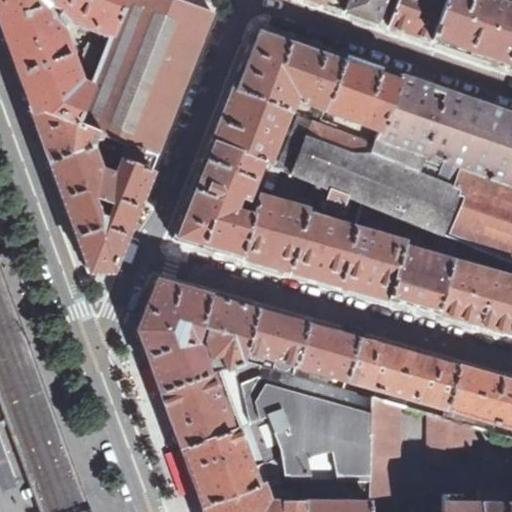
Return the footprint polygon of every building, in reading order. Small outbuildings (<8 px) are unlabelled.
[(111,35),(125,0),(0,0),(0,30),(32,116),(43,112),(76,125),(90,89),(78,84),(65,45),(69,44),(67,39),(62,40),(59,31),(69,19),(71,20),(70,24),(76,27),(77,23),(111,35)] [(90,89),(76,125),(104,135),(157,157),(174,113),(213,13),(184,2),(177,0),(125,0),(111,35),(106,49),(96,74),(90,89)] [(377,22),(385,0),(349,0),(345,11),(377,22)] [(432,41),(446,0),(398,0),(389,26),(432,41)] [(504,67),(511,43),(511,8),(488,0),(446,0),(432,41),(504,67)] [(323,111),(342,58),(261,30),(261,29),(258,28),(256,28),(255,30),(254,31),(253,33),(253,34),(231,90),(286,111),(293,94),(304,98),(303,101),(303,102),(304,104),(306,104),(323,111)] [(96,74),(106,49),(90,43),(86,54),(92,72),(96,74)] [(323,111),(381,133),(400,78),(342,58),(323,111)] [(511,116),(491,109),(447,93),(400,78),(381,133),(376,145),(297,115),(277,167),(330,189),(353,198),(362,202),(373,207),(409,221),(460,242),(511,262),(511,116)] [(211,141),(266,163),(286,111),(231,90),(211,141)] [(98,151),(104,135),(76,125),(43,112),(32,116),(49,164),(92,149),(98,151)] [(121,160),(151,172),(157,157),(104,135),(98,151),(121,160)] [(173,240),(242,259),(254,216),(236,212),(240,199),(248,202),(252,193),(260,196),(272,166),(266,163),(211,141),(173,238),(173,240)] [(84,262),(88,273),(112,273),(142,198),(141,197),(151,172),(121,160),(115,174),(110,174),(98,169),(92,149),(49,164),(76,237),(75,238),(84,262)] [(353,198),(330,189),(322,208),(345,215),(353,198)] [(242,259),(289,272),(306,215),(307,210),(260,196),(254,216),(242,259)] [(373,207),(362,202),(359,214),(370,217),(373,207)] [(341,287),(355,229),(306,215),(289,272),(341,287)] [(435,257),(454,262),(460,242),(409,221),(407,228),(439,245),(435,257)] [(341,287),(386,300),(402,247),(403,242),(355,229),(341,287)] [(386,300),(437,315),(454,262),(435,257),(402,247),(386,300)] [(437,315),(509,335),(511,326),(511,279),(454,262),(437,315)] [(198,345),(212,296),(156,280),(136,331),(159,394),(210,376),(216,374),(205,342),(198,345)] [(248,353),(258,308),(212,296),(198,345),(205,342),(216,374),(219,373),(244,364),(244,363),(246,361),(248,353)] [(297,367),(310,323),(258,308),(248,353),(260,357),(277,362),(297,367)] [(347,381),(360,338),(310,323),(297,367),(347,381)] [(445,409),(457,366),(360,338),(347,381),(445,409)] [(258,365),(260,357),(248,353),(246,361),(258,365)] [(244,364),(219,373),(238,427),(249,423),(262,459),(265,465),(251,470),(257,485),(262,483),(281,475),(281,481),(369,483),(371,397),(295,376),(275,370),(258,365),(246,361),(244,363),(244,364)] [(295,376),(297,367),(277,362),(275,370),(295,376)] [(511,428),(511,381),(457,366),(445,409),(478,418),(511,428)] [(210,376),(159,394),(180,449),(230,430),(210,376)] [(401,406),(371,397),(369,483),(369,498),(379,498),(399,499),(401,406)] [(476,427),(478,418),(445,409),(443,418),(459,422),(476,427)] [(458,466),(459,422),(443,418),(431,414),(430,465),(458,466)] [(238,427),(235,428),(249,463),(262,459),(249,423),(238,427)] [(230,430),(180,449),(202,508),(257,485),(251,470),(249,463),(235,428),(230,430)] [(257,485),(202,508),(203,511),(302,511),(303,502),(269,501),(262,483),(257,485)] [(479,506),(479,511),(511,511),(511,505),(503,506),(503,500),(511,499),(511,487),(477,486),(479,506)] [(423,499),(420,499),(419,511),(479,511),(479,506),(458,505),(458,495),(423,495),(423,499)] [(369,498),(369,504),(368,511),(378,511),(379,498),(369,498)] [(411,499),(410,511),(419,511),(420,499),(411,499)] [(368,511),(369,504),(303,502),(302,511),(368,511)]
